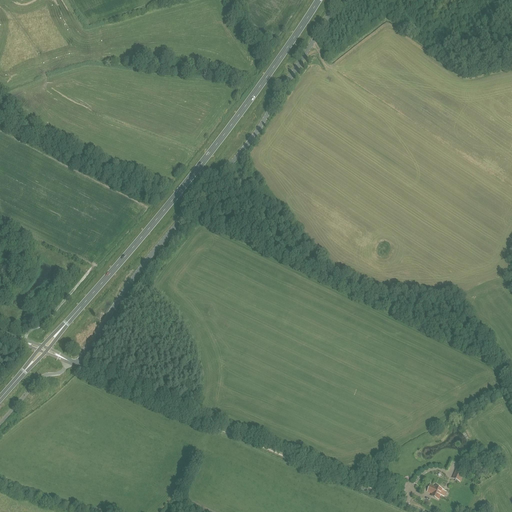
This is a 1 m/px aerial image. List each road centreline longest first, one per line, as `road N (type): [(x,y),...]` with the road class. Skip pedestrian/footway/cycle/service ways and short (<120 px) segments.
road 1 (unclassified): [(77,365),(132,279),(254,135),(339,0)]
road 2 (primary): [(55,335),(210,153),(319,0)]
road 3 (unclassified): [(422,511),(77,365)]
